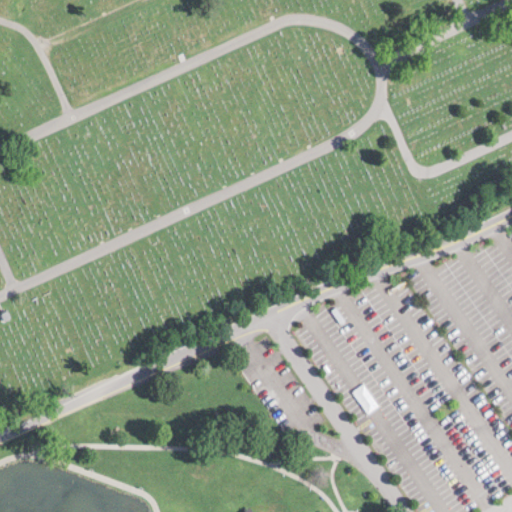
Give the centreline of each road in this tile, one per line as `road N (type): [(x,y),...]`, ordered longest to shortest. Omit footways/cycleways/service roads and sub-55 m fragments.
road 1 (tertiary): [(274,312),(0,433)]
road 2 (tertiary): [(511,214),(274,312)]
road 3 (tertiary): [(396,511),(274,312)]
